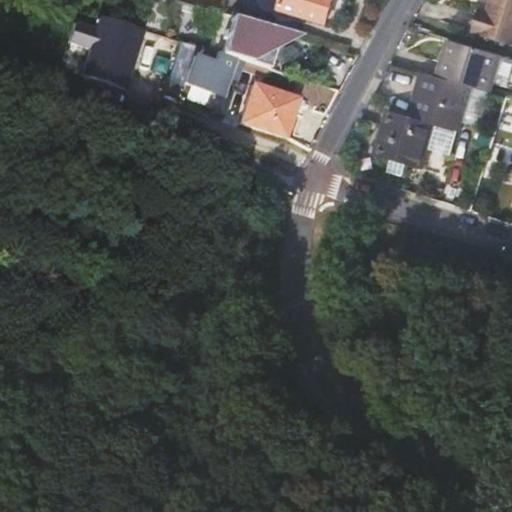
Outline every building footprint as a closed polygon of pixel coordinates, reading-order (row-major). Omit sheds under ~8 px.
[(189,17),(182,42),(194,46),(205,8),(179,0),(168,0),(167,3),(172,13),(189,17)] [(332,0),(282,0),(280,7),(326,21),(332,0)] [(511,0),(491,0),(490,5),(488,13),(480,11),(474,31),(511,43),(511,0)] [(482,2),(480,11),(488,13),(490,5),(482,2)] [(205,8),(194,46),(267,68),(272,49),(296,35),(205,8)] [(87,47),(80,75),(128,88),(144,28),(98,16),(95,27),(74,21),(68,42),(87,47)] [(490,93),(501,55),(450,40),(439,78),(470,87),(490,93)] [(193,60),(165,51),(156,76),(185,85),(193,60)] [(407,115),(391,110),(377,155),(424,170),(437,124),(457,130),(470,87),(439,78),(420,72),(411,102),(407,115)] [(301,98),(230,75),(218,114),(287,136),(301,98)]
